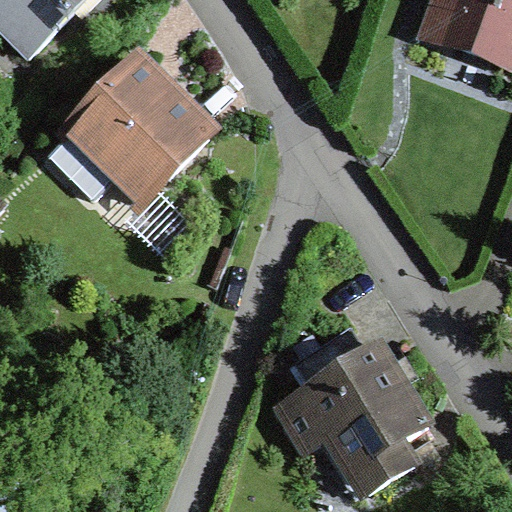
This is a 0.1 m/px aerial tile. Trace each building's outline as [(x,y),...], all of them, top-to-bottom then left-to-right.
[(0,0),(0,31),(30,61),(74,15),(66,7),(72,0),(0,0)] [(511,0),(451,0),(437,41),(511,68),(511,0)] [(136,67),(68,136),(71,139),(51,160),(93,202),(114,181),(141,208),(209,139),(136,67)] [(312,394),(368,360),(350,332),(295,366),(312,394)] [(381,352),(368,360),(312,394),(279,415),(305,456),(333,438),(369,495),(415,468),(401,446),(429,430),(381,352)]
